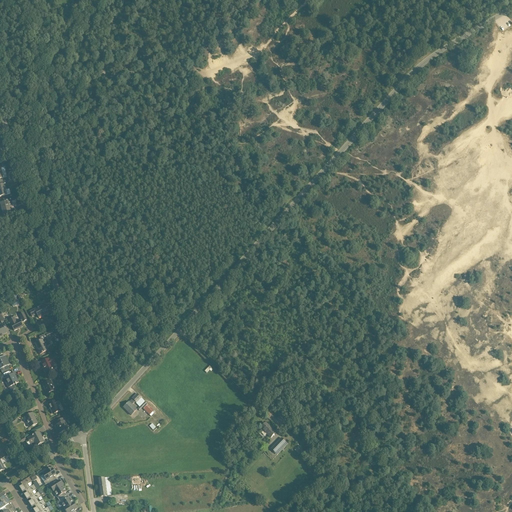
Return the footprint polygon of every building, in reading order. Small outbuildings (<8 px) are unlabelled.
[(0,191),(10,189),(8,181),(6,181),(3,182),(4,185),(0,185),(0,191)] [(1,204),(2,209),(10,207),(17,205),(15,197),(10,198),(5,200),(5,203),(1,204)] [(7,217),(14,215),(16,215),(15,212),(14,209),(10,210),(10,207),(2,209),(3,215),(6,214),(7,217)] [(45,304),(30,312),(32,317),(37,315),(39,318),(49,313),(45,304)] [(27,320),(23,313),(20,315),(22,320),(20,321),(16,323),(13,318),(9,321),(12,325),(11,325),(14,331),(23,327),(21,323),(23,322),(27,320)] [(48,351),(46,347),(50,345),(47,338),(43,340),(36,343),(38,350),(39,353),(40,353),(41,354),(48,351)] [(0,358),(0,369),(0,370),(10,365),(5,356),(0,358)] [(46,374),(55,370),(52,365),(55,364),(52,358),(50,359),(49,359),(41,363),(46,374)] [(14,373),(4,379),(8,388),(9,388),(11,391),(16,389),(14,385),(15,386),(17,384),(19,383),(14,373)] [(47,394),(49,393),(56,390),(51,380),(42,384),(47,394)] [(131,416),(137,410),(132,405),(135,402),(140,407),(138,409),(139,411),(147,403),(137,394),(132,399),(133,399),(129,402),(123,408),(131,416)] [(60,405),(58,400),(48,404),(53,414),(56,413),(61,411),(58,406),(60,405)] [(151,417),(154,414),(155,412),(148,404),(143,409),(150,415),(151,417)] [(33,414),(25,418),(30,428),(38,423),(33,414)] [(57,425),(55,426),(59,434),(68,430),(68,429),(69,428),(65,418),(55,423),(56,423),(57,425)] [(271,438),(276,433),(266,423),(261,428),(271,438)] [(31,437),(27,439),(28,441),(26,442),(28,446),(30,444),(31,445),(34,443),(36,446),(44,442),(39,433),(31,437)] [(271,449),(275,453),(276,453),(286,443),(281,438),(271,449)] [(54,476),(56,475),(55,473),(53,469),(53,470),(52,468),(51,469),(50,468),(47,470),(47,471),(46,472),(47,473),(43,475),(40,477),(46,485),(48,484),(56,479),(54,476)] [(22,486),(19,488),(23,493),(25,491),(30,488),(28,484),(32,482),(30,477),(21,483),(22,486)] [(108,496),(105,478),(98,479),(100,497),(108,496)] [(57,482),(56,479),(48,484),(54,492),(63,486),(63,485),(61,482),(59,480),(57,482)] [(27,493),(24,495),(27,500),(30,498),(35,495),(34,495),(32,492),(37,489),(34,485),(30,488),(25,491),(27,493)] [(63,486),(54,492),(59,501),(66,496),(64,493),(67,492),(63,486)] [(32,501),(29,503),(32,508),(35,506),(39,503),(37,499),(41,497),(39,492),(34,495),(35,495),(30,498),(32,501)] [(6,495),(0,498),(0,509),(1,510),(10,504),(11,504),(9,499),(7,500),(5,496),(6,495)] [(64,509),(74,503),(70,497),(68,499),(66,496),(59,501),(64,509)] [(36,508),(33,510),(34,511),(41,511),(44,510),(42,507),(46,504),(43,500),(39,503),(35,506),(36,508)] [(74,504),(74,503),(64,509),(66,511),(76,511),(75,510),(77,509),(76,507),(77,507),(75,503),(74,504)]
